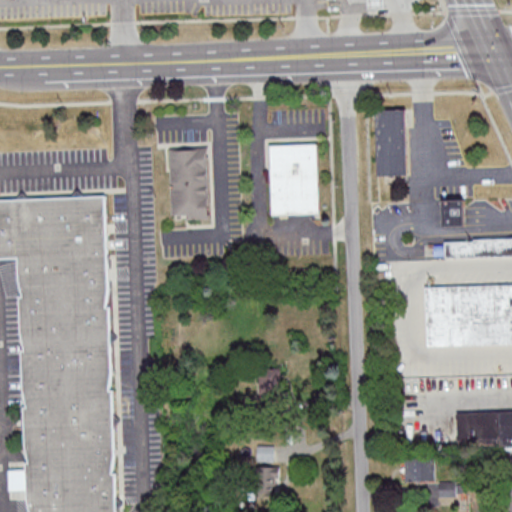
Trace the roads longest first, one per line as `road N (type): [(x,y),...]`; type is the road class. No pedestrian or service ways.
road 1 (residential): [(364,511),(348,54)]
road 2 (tertiary): [(308,56),(178,61)]
